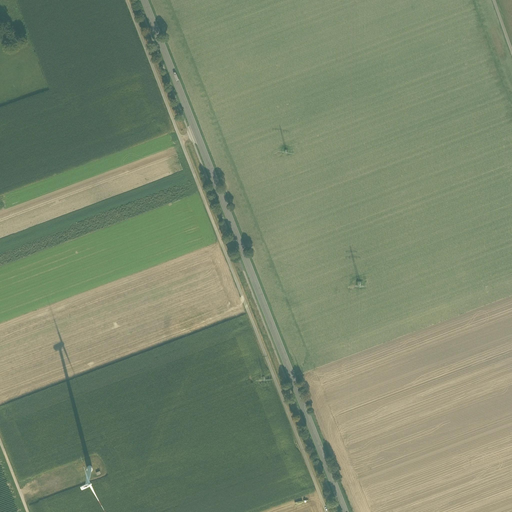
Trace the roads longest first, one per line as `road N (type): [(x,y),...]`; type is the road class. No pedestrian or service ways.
road 1 (secondary): [(344,511),(143,0)]
road 2 (track): [(326,511),(126,0)]
